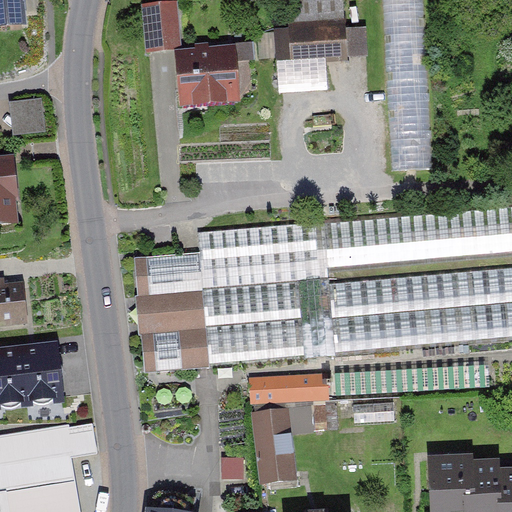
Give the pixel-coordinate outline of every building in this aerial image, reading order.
[(24,0),(0,0),(0,32),(28,28),(24,0)] [(426,0),(389,0),(400,160),(437,158),(426,0)] [(175,6),(146,7),(148,51),(178,50),(175,6)] [(339,29),(277,33),(281,92),(322,89),(321,67),(342,66),(339,29)] [(258,52),(175,58),(178,103),(261,98),(258,52)] [(46,101),(11,105),(15,138),(50,133),(46,101)] [(14,164),(0,166),(0,228),(23,225),(14,164)] [(511,209),(205,236),(216,368),(511,343),(511,209)] [(200,256),(138,259),(144,374),(206,371),(200,256)] [(25,288),(0,290),(0,330),(30,327),(25,288)] [(58,351),(22,355),(27,407),(64,403),(58,351)] [(22,355),(0,357),(0,409),(27,407),(22,355)] [(490,367),(336,374),(338,398),(491,391),(490,367)] [(328,375),(251,380),(253,408),(330,403),(328,375)] [(283,421),(251,423),(256,488),(288,486),(283,421)] [(95,436),(0,449),(0,511),(81,511),(75,464),(99,461),(95,436)] [(453,511),(452,465),(423,466),(423,511),(453,511)] [(492,511),(492,473),(462,473),(462,511),(492,511)] [(147,500),(145,511),(204,511),(205,508),(147,500)]
